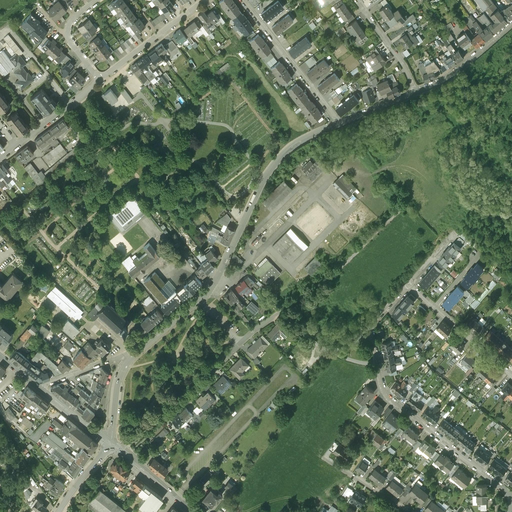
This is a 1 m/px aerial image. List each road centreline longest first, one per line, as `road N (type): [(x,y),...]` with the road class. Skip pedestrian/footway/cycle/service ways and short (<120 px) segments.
road 1 (residential): [(338,123),(287,149),(264,175),(198,304)]
road 2 (residential): [(496,484),(394,403),(374,363)]
road 3 (unclassified): [(283,309),(407,201)]
road 4 (residential): [(244,0),(338,123)]
road 5 (residential): [(99,79),(205,0)]
road 6 (residential): [(149,429),(239,342)]
